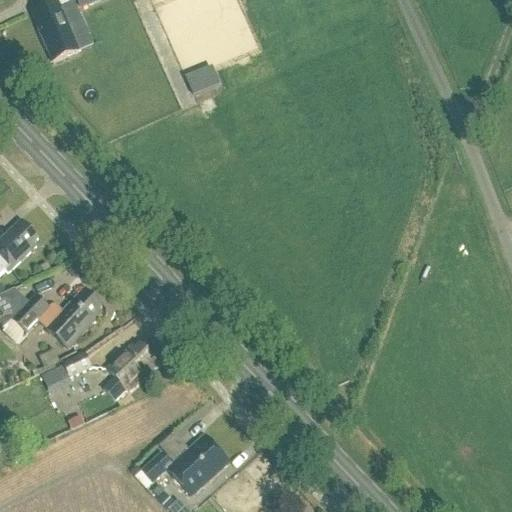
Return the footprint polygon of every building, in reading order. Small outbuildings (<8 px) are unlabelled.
[(68,6),(65,0),(40,0),(44,9),(30,15),(51,65),(77,54),(59,10),(68,6)] [(74,0),(80,13),(110,0),(74,0)] [(35,240),(19,223),(0,240),(0,275),(4,272),(6,274),(34,248),(31,244),(35,240)] [(99,307),(83,291),(56,321),(47,314),(49,312),(34,298),(12,323),(26,337),(39,323),(68,350),(99,316),(95,312),(99,307)] [(156,366),(139,347),(133,352),(130,348),(106,370),(116,380),(103,392),(115,404),(156,366)] [(92,372),(85,356),(63,366),(69,382),(92,372)] [(65,389),(61,381),(39,391),(53,423),(104,402),(93,377),(65,389)] [(227,465),(204,439),(173,467),(160,453),(133,478),(145,492),(168,471),(191,497),(227,465)] [(139,509),(151,498),(139,485),(127,496),(139,509)] [(156,511),(169,511),(160,499),(151,506),(156,511)]
